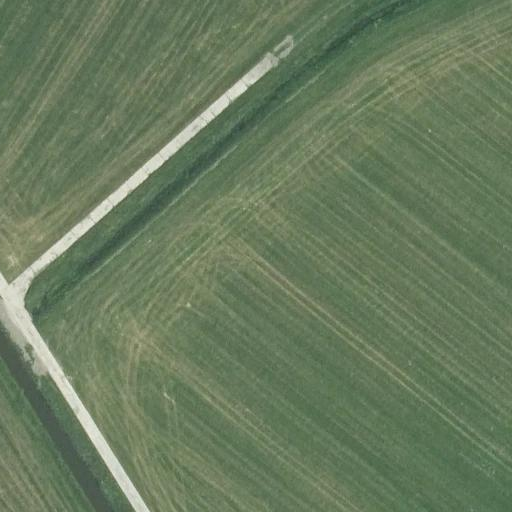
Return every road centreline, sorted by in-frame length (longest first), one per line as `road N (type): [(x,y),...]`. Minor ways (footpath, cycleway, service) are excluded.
road 1 (track): [(7,296),(265,64)]
road 2 (track): [(142,511),(0,285)]
